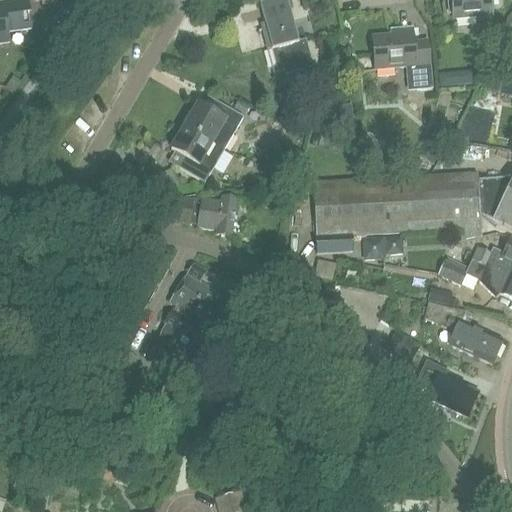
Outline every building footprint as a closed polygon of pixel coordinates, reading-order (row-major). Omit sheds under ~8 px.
[(0,44),(7,44),(6,33),(30,30),(26,0),(0,3),(0,44)] [(257,0),(278,77),(312,68),(305,41),(297,43),(285,0),(280,0),(260,6),(258,0),(257,0)] [(477,20),(492,19),(490,0),(450,0),(452,19),(477,17),(477,20)] [(416,92),(431,91),(427,43),(413,45),(411,31),(397,32),(397,36),(371,38),(374,71),(405,68),(406,81),(415,80),(416,92)] [(498,66),(511,61),(511,49),(495,54),(498,66)] [(441,89),(455,88),(454,79),(449,75),(440,76),(441,89)] [(496,97),(511,99),(511,78),(500,76),(496,97)] [(239,112),(245,101),(238,97),(232,108),(239,112)] [(183,128),(211,144),(218,132),(230,139),(242,118),(216,103),(210,114),(196,105),(183,128)] [(211,144),(183,128),(169,150),(183,159),(177,169),(203,184),(215,164),(203,157),(211,144)] [(419,145),(413,155),(429,164),(435,154),(419,145)] [(315,238),(351,236),(460,230),(460,242),(480,238),(479,216),(511,231),(511,178),(476,182),(476,178),(412,181),(412,180),(312,186),(315,238)] [(230,238),(235,200),(220,198),(219,204),(200,201),(200,202),(191,201),(191,202),(178,200),(159,203),(157,221),(197,227),(197,229),(216,232),(215,236),(230,238)] [(352,253),(351,236),(315,238),(316,255),(352,253)] [(383,256),(382,239),(361,240),(362,261),(383,260),(383,256)] [(511,241),(510,241),(503,255),(491,249),(489,255),(476,249),(471,262),(487,269),(489,265),(510,274),(511,270),(511,241)] [(487,269),(471,262),(466,272),(444,262),(437,278),(459,288),(464,276),(477,282),(494,300),(500,296),(511,301),(511,270),(510,274),(489,265),(487,269)] [(206,274),(193,266),(169,304),(176,308),(173,313),(171,312),(163,325),(164,326),(160,334),(159,338),(158,341),(159,344),(159,348),(161,351),(163,354),(165,356),(167,357),(166,358),(183,369),(192,353),(192,352),(198,342),(193,339),(199,330),(196,329),(200,323),(201,324),(219,296),(199,284),(206,274)] [(443,299),(426,295),(424,304),(441,308),(443,299)] [(491,366),(502,343),(461,324),(466,313),(453,312),(427,305),(424,321),(445,331),(447,328),(456,332),(449,347),(491,366)] [(388,355),(408,367),(420,347),(395,333),(385,351),(388,355)] [(111,413),(137,361),(118,351),(93,403),(111,413)] [(448,374),(425,363),(414,389),(429,396),(426,401),(466,419),(478,394),(445,379),(448,374)] [(126,488),(130,477),(115,471),(111,482),(126,488)]
